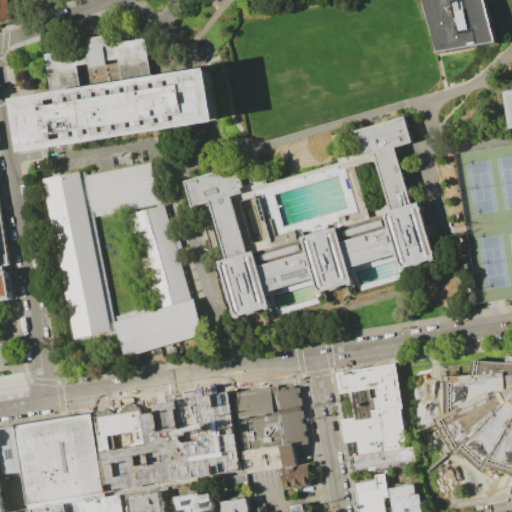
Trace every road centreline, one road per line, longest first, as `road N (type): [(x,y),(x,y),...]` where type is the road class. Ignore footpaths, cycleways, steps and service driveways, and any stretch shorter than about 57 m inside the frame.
road 1 (tertiary): [(511,326),(47,402)]
road 2 (residential): [(315,358),(340,511)]
